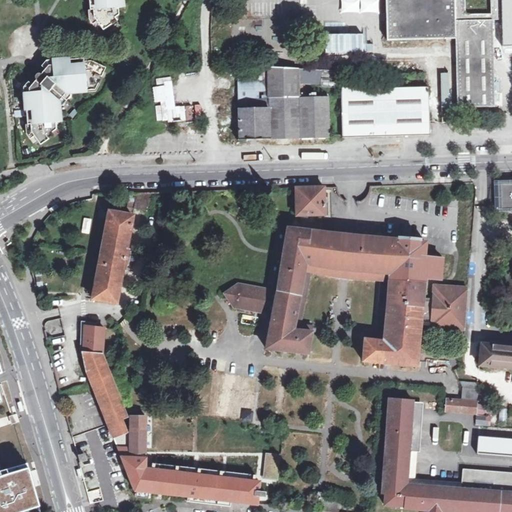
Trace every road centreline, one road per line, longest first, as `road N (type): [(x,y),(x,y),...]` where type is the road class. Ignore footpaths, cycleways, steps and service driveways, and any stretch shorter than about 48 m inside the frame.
road 1 (residential): [(0,218),(94,176),(511,163)]
road 2 (tertiary): [(73,511),(0,289)]
